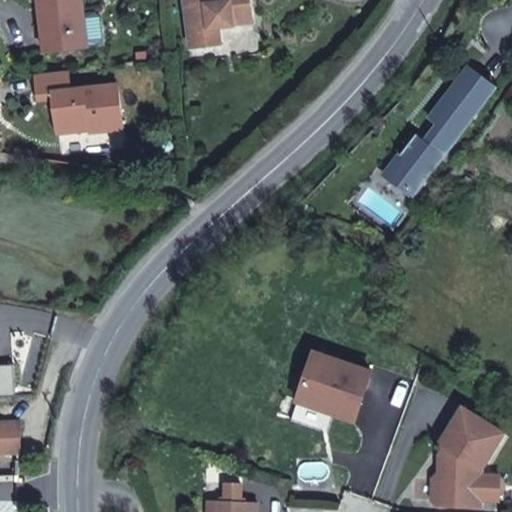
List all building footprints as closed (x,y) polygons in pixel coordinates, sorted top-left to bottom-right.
[(82,0),(38,0),(44,53),(87,48),(82,0)] [(180,0),(186,53),(217,50),(215,32),(232,30),(231,21),(251,19),(248,0),(180,0)] [(251,19),(231,21),(232,30),(252,27),(251,19)] [(71,91),(69,71),(37,74),(40,101),(54,99),(59,134),(124,127),(118,86),(71,91)] [(327,411),(356,420),(373,371),(311,349),(303,372),(308,373),(299,402),(327,411)] [(0,396),(16,396),(17,364),(0,364),(0,396)] [(481,504),(482,466),(506,433),(466,406),(441,440),(445,443),(440,451),(448,456),(448,465),(440,470),(439,503),(460,504),(481,504)] [(20,422),(0,422),(0,453),(19,453),(20,422)] [(448,456),(440,451),(440,470),(448,465),(448,456)] [(431,476),(431,497),(439,503),(440,470),(431,476)] [(224,499),(239,499),(240,482),(224,482),(224,499)] [(255,511),(256,500),(239,499),(224,499),(206,498),(205,511),(255,511)]
